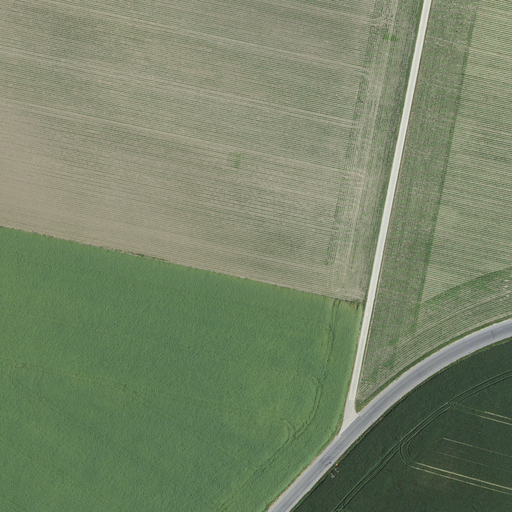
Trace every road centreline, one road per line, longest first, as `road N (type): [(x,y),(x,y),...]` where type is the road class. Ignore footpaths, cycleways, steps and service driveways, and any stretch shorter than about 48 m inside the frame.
road 1 (track): [(344,443),(427,0)]
road 2 (tertiary): [(511,328),(426,367),(384,400),(279,511)]
